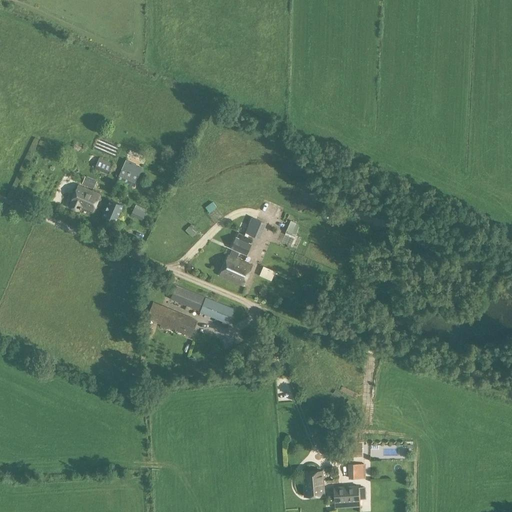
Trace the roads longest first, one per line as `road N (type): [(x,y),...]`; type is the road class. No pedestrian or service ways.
road 1 (track): [(0,198),(263,310),(315,449)]
road 2 (track): [(263,310),(511,395)]
